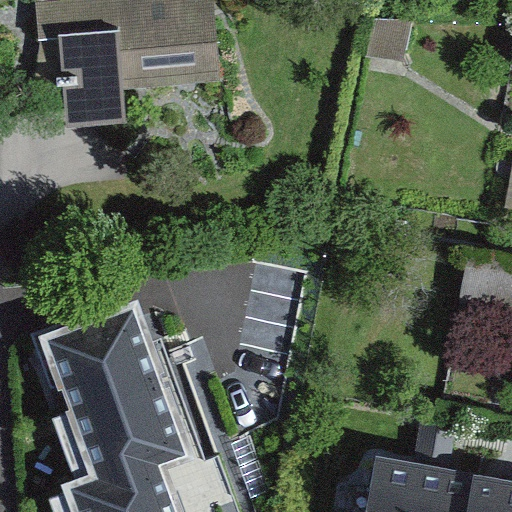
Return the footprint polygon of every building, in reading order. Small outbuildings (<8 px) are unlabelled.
[(218,0),(88,0),(45,3),(0,5),(0,84),(78,80),(80,115),(132,112),(130,79),(223,73),(218,0)] [(411,22),(376,16),(370,56),(404,61),(411,22)] [(511,270),(466,263),(460,301),(511,309),(511,270)] [(181,451),(125,312),(41,339),(90,477),(67,486),(76,511),(168,511),(151,466),(181,451)] [(432,449),(376,438),(362,511),(463,511),(473,456),(432,449)] [(511,511),(511,463),(473,456),(463,511),(511,511)]
